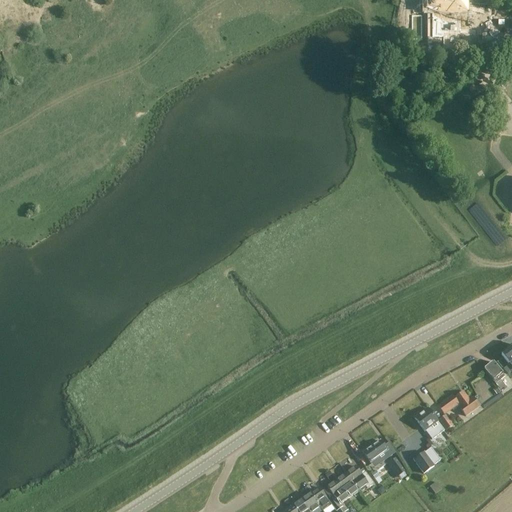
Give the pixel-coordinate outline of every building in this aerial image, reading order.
[(431,6),(431,40),(444,40),(443,34),(461,34),(461,32),(460,32),(460,13),(461,13),(461,10),(465,10),(465,5),(464,0),(431,0),(432,6),(431,6)] [(511,347),(502,355),(502,356),(509,365),(511,368),(511,347)] [(505,378),(494,364),(493,363),(484,370),(500,391),(503,388),(505,390),(507,389),(502,383),(500,381),(505,378)] [(511,369),(509,366),(503,370),(508,376),(511,372),(511,369)] [(454,399),(455,401),(460,407),(459,408),(465,417),(479,407),(473,398),(469,401),(463,393),(454,399)] [(452,397),(437,408),(444,416),(458,405),(452,397)] [(427,409),(415,419),(425,432),(432,441),(442,434),(444,432),(427,409)] [(454,426),(446,415),(440,420),(448,431),(454,426)] [(371,448),(363,454),(370,464),(379,458),(383,463),(396,454),(388,444),(384,447),(381,443),(380,442),(371,448)] [(440,461),(430,448),(425,453),(424,452),(413,461),(423,475),(434,467),(434,466),(440,461)] [(396,459),(387,465),(396,479),(399,477),(403,474),(405,478),(408,476),(405,473),(405,472),(396,459)] [(363,470),(359,472),(355,467),(346,474),(352,483),(365,473),(363,470)] [(352,483),(358,492),(359,491),(361,493),(365,490),(364,487),(365,487),(367,490),(374,485),(365,473),(352,483)] [(346,474),(345,475),(337,480),(336,481),(342,490),(352,483),(346,474)] [(342,490),(336,481),(327,488),(330,492),(327,494),(330,498),(333,496),(333,497),(342,490)] [(352,483),(342,490),(333,497),(334,498),(331,500),(337,507),(352,496),(354,497),(357,495),(357,493),(358,492),(352,483)] [(430,488),(435,495),(442,490),(436,483),(430,488)] [(382,488),(377,491),(381,496),(386,493),(382,488)] [(320,489),(310,495),(321,511),(331,505),(320,489)] [(310,495),(308,496),(301,501),(308,511),(320,511),(321,511),(310,495)] [(308,511),(301,501),(292,508),(294,511),(308,511)]
